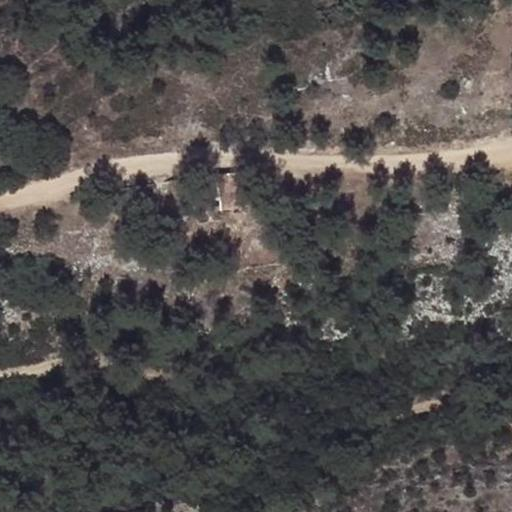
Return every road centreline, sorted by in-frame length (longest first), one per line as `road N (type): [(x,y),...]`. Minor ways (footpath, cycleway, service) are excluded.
road 1 (track): [(0,373),(338,366),(456,396),(511,423)]
road 2 (track): [(511,143),(0,199)]
